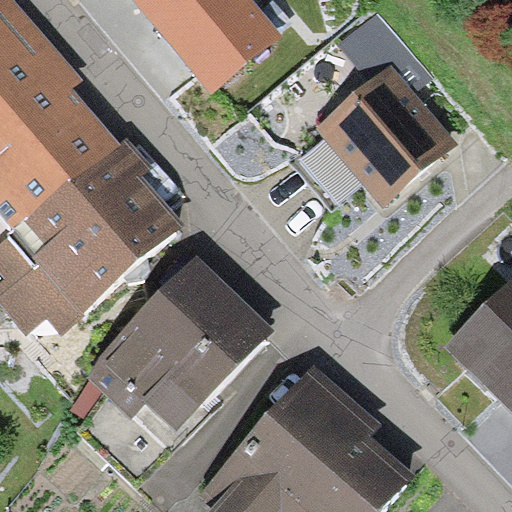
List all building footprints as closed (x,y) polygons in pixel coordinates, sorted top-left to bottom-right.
[(45,39),(11,0),(0,0),(0,249),(121,147),(120,146),(73,90),(83,83),(45,39)] [(282,40),(248,0),(128,0),(211,99),(282,40)] [(439,125),(391,68),(316,132),(383,209),(457,146),(439,125)] [(152,170),(127,140),(120,146),(121,147),(0,249),(0,275),(5,281),(0,285),(0,307),(27,340),(49,322),(60,336),(134,273),(184,232),(140,180),(152,170)] [(234,295),(197,260),(104,353),(88,379),(132,422),(146,408),(179,436),(275,335),(234,295)] [(511,285),(445,351),(511,417),(511,285)] [(382,426),(314,370),(205,493),(220,504),(213,511),(387,511),(417,481),(379,448),(371,440),(382,426)]
